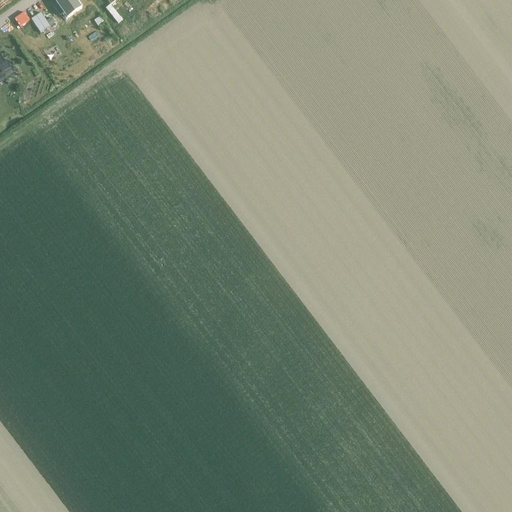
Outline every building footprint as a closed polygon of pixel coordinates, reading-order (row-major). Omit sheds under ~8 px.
[(54,8),(60,16),(64,13),(68,19),(82,8),(76,0),(60,0),(57,3),(58,5),(54,8)] [(103,14),(115,31),(120,27),(108,11),(103,14)] [(30,21),(20,28),(25,36),(35,29),(30,21)] [(44,42),(35,48),(38,53),(48,46),(44,42)] [(0,78),(4,76),(3,74),(11,69),(7,61),(5,63),(0,55),(0,54),(0,78)]
